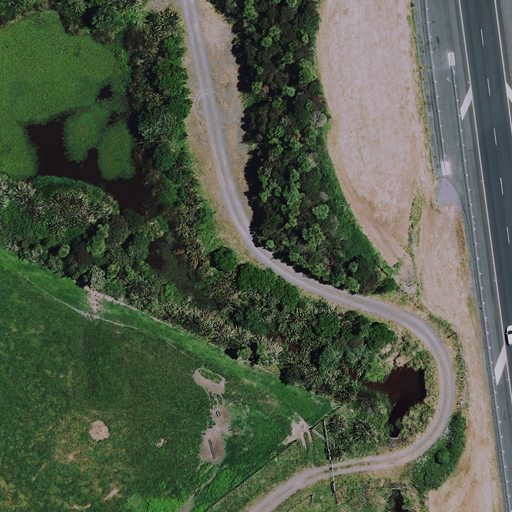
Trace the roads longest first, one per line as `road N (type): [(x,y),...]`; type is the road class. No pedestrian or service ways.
road 1 (track): [(208,0),(241,158),(287,248),(323,272),(436,311),(455,326),(464,350),(459,400),(431,440),(312,469),(259,511)]
road 2 (motorway): [(511,282),(475,0)]
